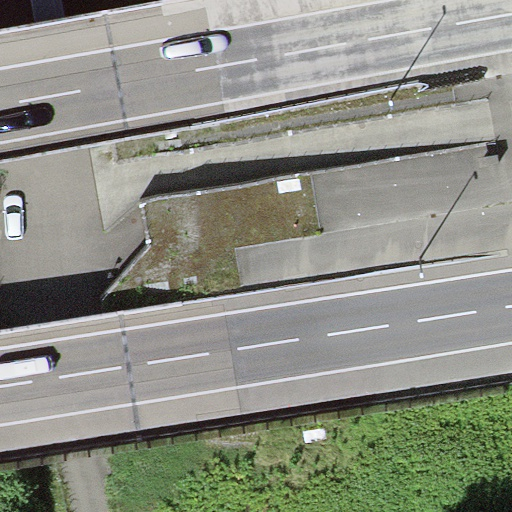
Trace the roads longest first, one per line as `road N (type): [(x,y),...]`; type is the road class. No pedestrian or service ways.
road 1 (motorway): [(0,104),(511,13)]
road 2 (motorway): [(0,388),(511,307)]
